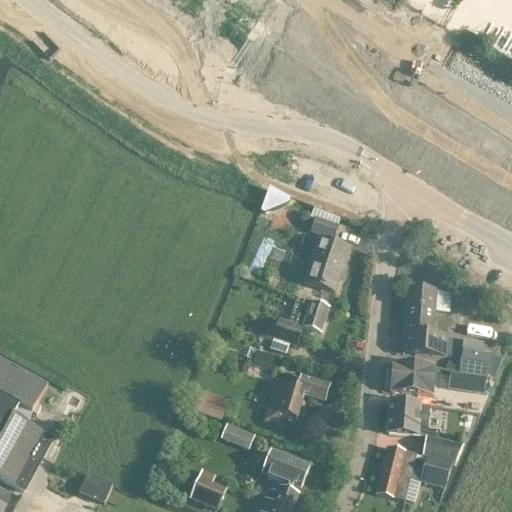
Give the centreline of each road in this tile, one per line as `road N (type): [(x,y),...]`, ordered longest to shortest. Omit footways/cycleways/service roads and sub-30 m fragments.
road 1 (tertiary): [(401,181),(107,0)]
road 2 (residential): [(352,511),(374,452),(401,181)]
road 3 (tertiary): [(511,244),(401,181)]
